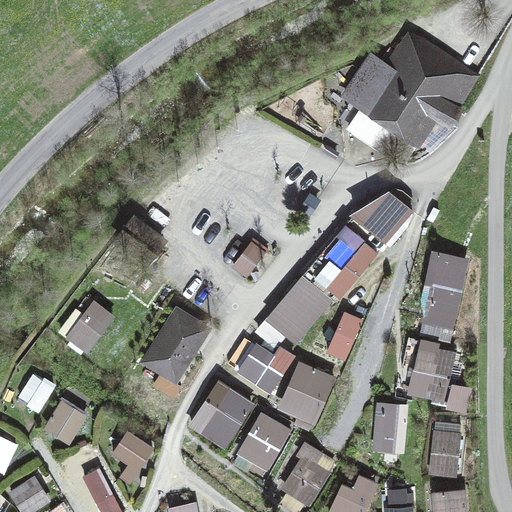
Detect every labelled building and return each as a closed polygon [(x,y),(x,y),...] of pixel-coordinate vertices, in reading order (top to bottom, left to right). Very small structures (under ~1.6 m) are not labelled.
[(481,77),(408,29),(386,63),(372,54),(343,97),(419,146),(438,117),(450,125),(481,77)] [(336,301),(417,204),(401,190),(394,188),(355,211),(303,273),(336,301)] [(320,200),(310,193),(293,216),(304,223),(320,200)] [(117,239),(146,261),(162,241),(133,219),(117,239)] [(265,252),(251,242),(233,266),(246,277),(265,252)] [(470,259),(432,251),(421,299),(423,323),(454,329),(470,259)] [(84,311),(78,306),(60,329),(88,351),(117,314),(95,297),(84,311)] [(346,307),(325,347),(346,357),(366,317),(346,307)] [(176,376),(205,328),(178,311),(149,359),(176,376)] [(440,344),(421,339),(408,395),(444,403),(456,353),(439,349),(440,344)] [(272,353),(256,342),(237,370),(267,391),(292,354),(278,345),(272,353)] [(336,377),(299,360),(277,408),(314,425),(336,377)] [(32,373),(17,398),(32,407),(48,382),(32,373)] [(467,410),(472,384),(453,380),(448,406),(467,410)] [(255,404),(229,387),(199,432),(225,449),(255,404)] [(87,415),(61,400),(43,429),(69,444),(87,415)] [(408,405),(377,402),(373,450),(404,453),(408,405)] [(291,430),(262,413),(238,454),(267,471),(291,430)] [(461,433),(434,430),(429,475),(456,478),(461,433)] [(155,449),(128,431),(112,454),(128,465),(119,478),(130,485),(155,449)] [(18,445),(0,436),(0,470),(4,472),(18,445)] [(336,461),(304,441),(296,455),(300,458),(280,489),(308,506),(336,461)] [(365,511),(379,484),(359,474),(352,489),(342,484),(328,511),(365,511)] [(33,511),(51,501),(34,476),(8,492),(20,511),(33,511)] [(130,511),(116,489),(91,504),(95,511),(130,511)] [(467,511),(466,489),(431,492),(432,511),(467,511)] [(197,511),(196,502),(168,508),(168,511),(197,511)]
